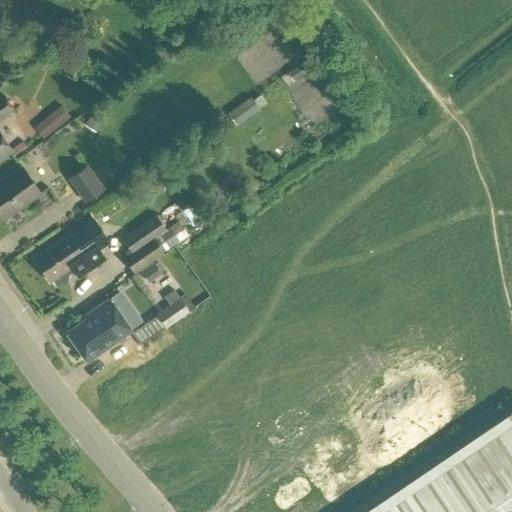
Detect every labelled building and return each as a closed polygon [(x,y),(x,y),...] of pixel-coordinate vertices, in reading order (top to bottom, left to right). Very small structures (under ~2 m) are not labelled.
[(230,124),(261,106),(254,95),(224,113),(230,124)] [(0,97),(0,119),(13,111),(2,96),(0,97)] [(29,125),(37,137),(65,118),(58,107),(29,125)] [(0,159),(10,152),(0,136),(0,159)] [(84,200),(104,185),(87,162),(67,177),(84,200)] [(5,180),(7,183),(0,187),(0,215),(3,220),(39,195),(20,169),(5,180)] [(178,217),(165,226),(156,212),(121,236),(131,251),(123,257),(133,272),(165,251),(163,249),(188,232),(178,217)] [(83,226),(68,236),(68,235),(33,260),(48,283),(51,281),(55,287),(61,287),(65,284),(66,277),(63,273),(70,269),(77,279),(104,261),(96,250),(98,249),(83,226)] [(140,273),(148,283),(161,274),(153,263),(140,273)] [(155,311),(164,325),(188,309),(179,295),(155,311)] [(65,334),(85,363),(131,331),(109,300),(85,317),(86,320),(65,334)] [(151,320),(130,333),(135,341),(156,329),(151,320)] [(511,511),(511,422),(380,511),(511,511)] [(151,465),(165,483),(185,467),(171,449),(151,465)]
